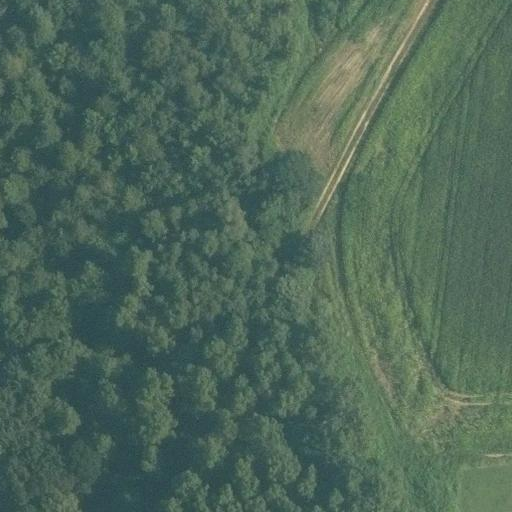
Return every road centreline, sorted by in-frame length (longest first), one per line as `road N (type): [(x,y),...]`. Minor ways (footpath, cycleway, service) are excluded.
road 1 (track): [(320,204),(139,511)]
road 2 (track): [(320,204),(361,374),(416,466)]
road 3 (track): [(446,0),(320,204)]
